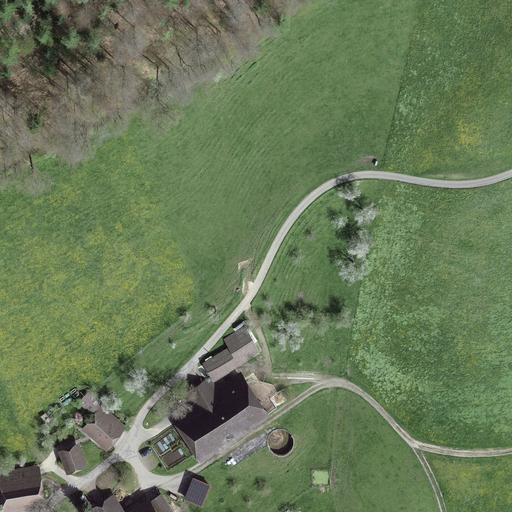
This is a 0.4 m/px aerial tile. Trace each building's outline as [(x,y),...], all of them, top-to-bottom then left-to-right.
[(244,327),(225,339),(230,347),(204,363),(213,376),(258,348),(244,327)] [(202,407),(182,420),(202,450),(242,424),(245,428),(265,415),(238,374),(211,393),(204,384),(192,392),(202,407)] [(92,438),(102,445),(118,424),(99,409),(86,426),(95,433),(92,438)] [(280,455),(284,455),(288,453),(291,451),(293,447),(294,443),(294,439),(293,435),(290,432),(286,430),(282,429),(277,429),(273,432),(270,435),(268,439),(268,443),(269,448),(272,451),(275,454),(280,455)] [(81,464),(75,447),(63,451),(69,468),(81,464)] [(34,467),(2,471),(8,505),(38,501),(34,467)] [(193,477),(185,497),(200,503),(208,483),(193,477)] [(172,511),(161,495),(135,511),(123,511),(111,494),(88,509),(89,511),(172,511)]
